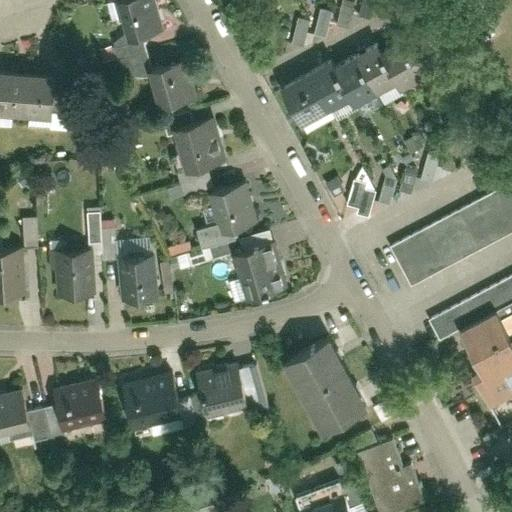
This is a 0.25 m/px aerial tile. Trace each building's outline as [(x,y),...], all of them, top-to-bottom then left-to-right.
[(158,31),(150,0),(120,0),(116,1),(126,39),(158,31)] [(337,0),(334,22),(345,24),(349,0),(337,0)] [(323,34),(330,8),(318,5),(310,31),(323,34)] [(289,42),(301,45),(307,17),(294,14),(289,42)] [(372,35),(283,85),(302,119),(382,76),(390,91),(452,58),(433,22),(381,51),(372,35)] [(270,24),(264,48),(277,51),(283,27),(270,24)] [(196,93),(186,55),(148,65),(159,103),(196,93)] [(11,69),(0,69),(0,111),(11,112),(11,69)] [(47,70),(11,69),(11,112),(46,113),(47,70)] [(216,110),(172,123),(185,166),(229,153),(216,110)] [(424,151),(417,178),(429,181),(436,154),(424,151)] [(405,160),(395,187),(406,191),(416,164),(405,160)] [(374,198),(387,202),(396,168),(383,164),(374,198)] [(259,217),(248,177),(207,189),(219,229),(259,217)] [(511,228),(511,178),(389,245),(410,284),(511,228)] [(342,205),(366,210),(372,184),(348,179),(342,205)] [(96,208),(83,209),(84,239),(98,238),(96,208)] [(286,283),(274,237),(235,248),(248,294),(286,283)] [(0,243),(0,290),(24,289),(23,242),(0,243)] [(92,244),(50,247),(53,293),(96,290),(92,244)] [(119,250),(121,296),(156,294),(154,248),(119,250)] [(471,367),(491,404),(511,392),(511,296),(459,325),(480,363),(471,367)] [(330,334),(286,359),(304,391),(348,367),(330,334)] [(238,359),(195,370),(206,412),(249,401),(238,359)] [(173,365),(121,379),(132,422),(184,409),(173,365)] [(348,367),(304,391),(322,423),(366,399),(348,367)] [(99,373),(53,385),(64,428),(110,417),(99,373)] [(23,385),(0,389),(0,429),(32,422),(23,385)] [(393,437),(357,450),(380,511),(391,511),(427,499),(413,460),(403,464),(393,437)] [(355,511),(347,488),(300,504),(302,511),(355,511)]
